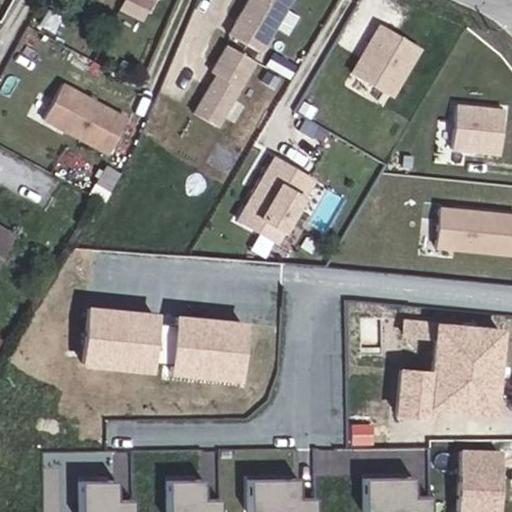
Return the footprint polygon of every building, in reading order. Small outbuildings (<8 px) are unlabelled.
[(132,0),(149,8),(152,0),(132,0)] [(263,52),(293,0),(251,0),(232,33),(263,52)] [(372,83),(366,94),(387,107),(424,46),(380,20),(350,70),(372,83)] [(219,125),(258,60),(230,44),(215,71),(219,74),(197,112),(219,125)] [(115,149),(129,106),(57,82),(42,125),(115,149)] [(503,153),(507,104),(457,100),(453,149),(503,153)] [(269,151),(237,222),(284,243),(316,173),(269,151)] [(511,253),(511,208),(439,203),(436,247),(511,253)] [(0,254),(14,233),(0,224),(0,254)] [(405,322),(426,324),(428,301),(407,300),(405,322)] [(112,307),(107,361),(173,367),(173,360),(196,362),(195,370),(260,375),(265,321),(200,315),(200,322),(177,320),(178,313),(112,307)] [(398,369),(393,412),(426,415),(427,406),(490,412),(498,330),(434,324),(429,372),(398,369)] [(494,511),(497,453),(460,451),(456,511),(494,511)] [(415,511),(432,511),(433,492),(417,492),(417,473),(366,473),(367,509),(416,509),(415,511)] [(302,474),(252,475),(252,510),(301,509),(301,511),(318,511),(318,493),(302,494),(302,474)] [(119,477),(83,477),(83,511),(135,511),(136,496),(119,496),(119,477)] [(207,477),(171,477),(170,511),(223,511),(223,496),(207,496),(207,477)]
